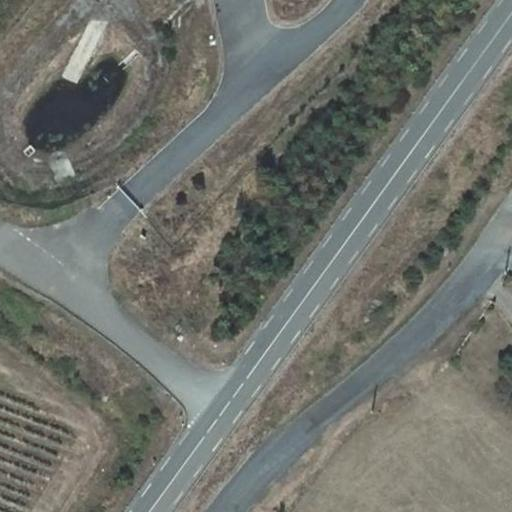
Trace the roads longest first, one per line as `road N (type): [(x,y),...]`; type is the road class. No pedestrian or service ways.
road 1 (tertiary): [(511,16),(222,411)]
road 2 (unclassified): [(226,511),(291,440),(423,328),(492,251)]
road 3 (unclassified): [(0,246),(222,411)]
road 4 (tertiary): [(222,411),(150,511)]
